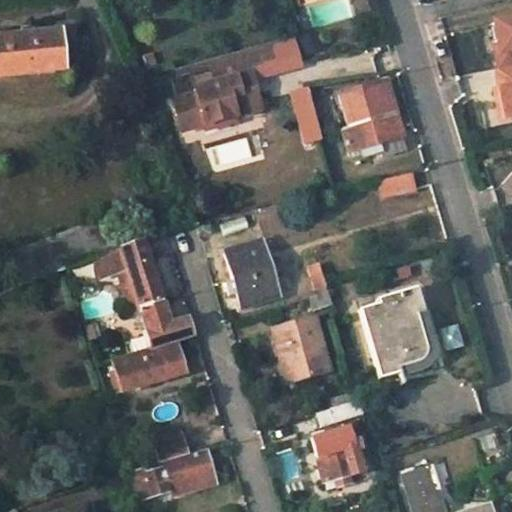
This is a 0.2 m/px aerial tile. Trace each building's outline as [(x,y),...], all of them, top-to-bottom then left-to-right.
[(495,71),(511,67),(511,18),(488,24),(495,55),(491,56),(495,71)] [(0,76),(61,70),(57,32),(0,38),(0,76)] [(260,47),(212,60),(214,66),(218,83),(204,87),(205,92),(182,98),(189,126),(213,119),(214,125),(240,118),(238,112),(261,106),(253,78),(268,74),(260,47)] [(212,60),(174,70),(176,76),(214,66),(212,60)] [(511,67),(495,71),(493,72),(496,85),(492,86),(496,103),(500,102),(503,120),(511,118),(511,67)] [(403,150),(382,81),(338,95),(347,127),(340,128),(346,152),(350,151),(377,143),(379,148),(381,157),(403,150)] [(308,87),(288,93),(300,134),(320,128),(308,87)] [(351,157),(379,148),(377,143),(350,151),(351,157)] [(412,190),(408,173),(377,180),(381,196),(412,190)] [(108,217),(2,255),(13,286),(98,256),(119,248),(108,217)] [(140,240),(160,233),(156,222),(131,230),(134,242),(140,240)] [(150,277),(140,240),(134,242),(119,248),(98,256),(101,268),(114,264),(129,312),(137,310),(158,303),(153,286),(156,285),(154,276),(150,277)] [(276,297),(262,246),(224,258),(231,283),(226,285),(229,297),(235,296),(239,308),(276,297)] [(318,291),(324,289),(321,278),(314,255),(304,259),(312,290),(318,288),(318,291)] [(377,304),(357,310),(377,378),(397,372),(396,368),(414,362),(418,361),(421,358),(422,355),(423,352),(424,348),(414,314),(421,312),(414,289),(376,300),(377,304)] [(166,318),(163,318),(158,303),(137,310),(146,342),(148,348),(172,341),(189,335),(188,333),(190,332),(188,326),(187,322),(184,322),(183,320),(172,322),(171,320),(166,318)] [(326,371),(311,315),(267,327),(282,383),(326,371)] [(181,372),(172,341),(148,348),(141,350),(109,360),(111,370),(107,372),(113,393),(181,372)] [(139,344),(141,350),(148,348),(146,342),(139,344)] [(331,424),(360,414),(356,401),(327,410),(331,424)] [(359,450),(351,423),(340,426),(341,431),(312,439),(317,459),(314,460),(321,485),(324,484),(326,490),(350,483),(348,476),(359,473),(354,452),(359,450)] [(159,464),(186,456),(180,435),(153,443),(159,464)] [(211,478),(203,450),(186,456),(159,464),(129,474),(137,501),(211,478)] [(433,468),(397,477),(406,504),(440,494),(433,468)] [(490,511),(485,511),(446,511),(440,494),(406,504),(408,511),(490,511)]
